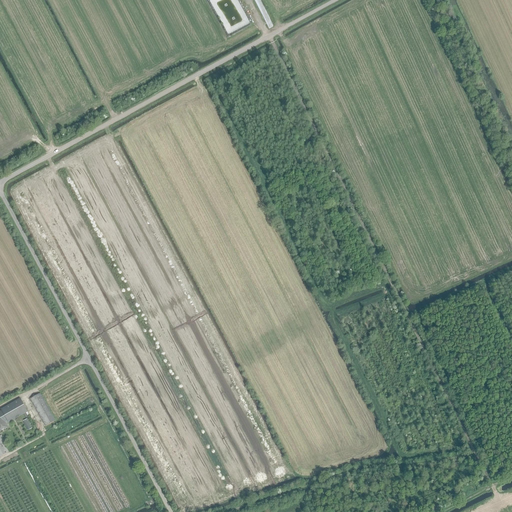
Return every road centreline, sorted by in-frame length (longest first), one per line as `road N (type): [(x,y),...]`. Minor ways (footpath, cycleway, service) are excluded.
road 1 (track): [(224,511),(363,468),(475,450),(268,35)]
road 2 (unclassified): [(0,181),(333,0)]
road 3 (unclassified): [(170,511),(0,190)]
